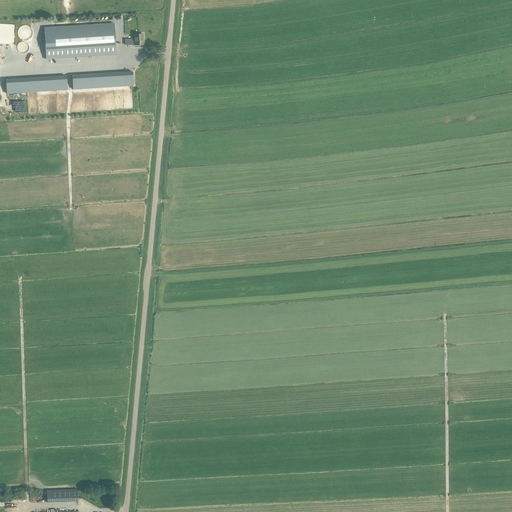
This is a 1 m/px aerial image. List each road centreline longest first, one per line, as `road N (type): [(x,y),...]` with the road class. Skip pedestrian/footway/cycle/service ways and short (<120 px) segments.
road 1 (unclassified): [(127,511),(173,0)]
road 2 (track): [(28,506),(20,278)]
